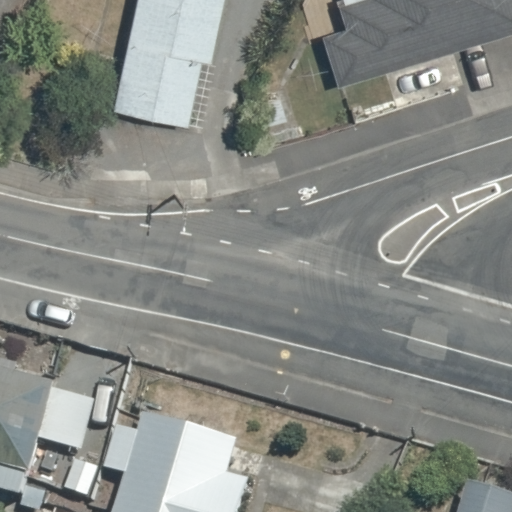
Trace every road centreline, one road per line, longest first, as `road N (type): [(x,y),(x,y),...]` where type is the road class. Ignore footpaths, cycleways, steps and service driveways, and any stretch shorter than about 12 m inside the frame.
road 1 (unclassified): [(276,300),(0,229)]
road 2 (residential): [(276,300),(336,225),(426,180),(511,162)]
road 3 (unclassified): [(449,345),(276,300)]
road 4 (residential): [(511,218),(479,248),(449,345)]
